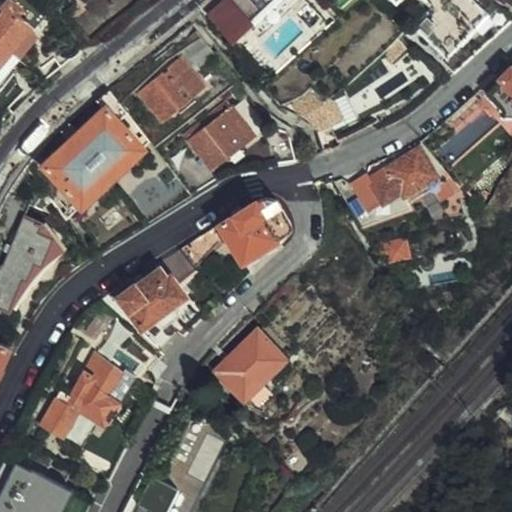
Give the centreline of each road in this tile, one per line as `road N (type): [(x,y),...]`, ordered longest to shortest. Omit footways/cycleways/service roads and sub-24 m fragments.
road 1 (residential): [(511,24),(446,93),(362,147),(296,171),(249,177),(92,276),(41,326),(0,413)]
road 2 (primary): [(191,0),(59,99),(0,171)]
